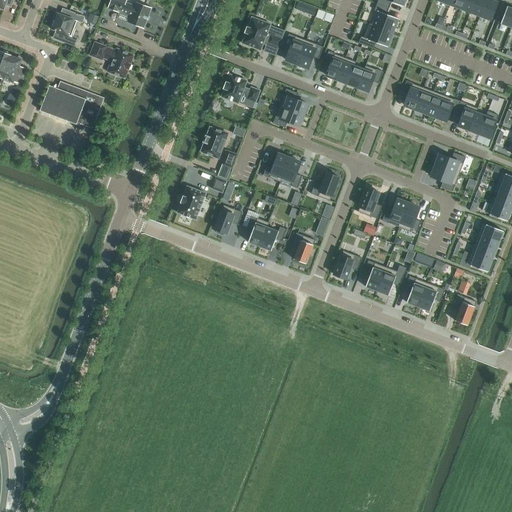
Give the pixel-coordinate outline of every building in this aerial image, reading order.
[(119,12),(130,16),(128,23),(143,29),(144,29),(152,8),(151,8),(136,2),(134,6),(126,3),(127,0),(111,0),(108,8),(119,13),(119,12)] [(404,7),(406,0),(378,0),(377,4),(389,8),(391,3),(404,7)] [(460,8),(463,0),(451,0),(450,4),(460,8)] [(470,12),(474,0),(463,0),(460,8),(470,12)] [(480,16),(486,0),(474,0),(470,12),(480,16)] [(491,20),(497,3),(489,0),(486,0),(480,16),(491,20)] [(307,6),(298,2),(295,9),(305,13),(307,6)] [(389,8),(377,4),(375,10),(378,12),(372,25),(370,24),(369,24),(393,33),(399,20),(399,19),(387,14),(389,8)] [(511,25),(511,8),(507,7),(501,24),(511,28),(511,25)] [(66,17),(56,13),(53,21),(55,21),(52,30),(56,31),(54,38),(74,46),(77,39),(71,37),(77,21),(82,23),(85,17),(69,11),(66,17)] [(90,13),(87,21),(97,25),(100,17),(90,13)] [(270,24),(252,17),(248,27),(247,27),(245,33),(246,33),(242,43),(261,50),(264,41),(268,42),(268,43),(279,47),(282,38),(271,34),(271,35),(267,33),(270,24)] [(393,33),(369,24),(364,38),(361,37),(359,43),(374,49),(376,43),(388,48),(388,47),(393,33)] [(297,64),(306,41),(289,34),(284,46),(291,48),(286,60),(297,64)] [(323,47),(306,41),(297,64),(308,69),(313,57),(319,59),(323,47)] [(125,79),(125,78),(128,70),(129,70),(131,64),(134,56),(134,55),(133,55),(116,49),(115,51),(107,47),(95,42),(90,56),(102,60),(104,54),(113,57),(107,72),(124,78),(124,79),(125,79)] [(11,56),(9,55),(8,52),(4,51),(2,52),(0,51),(0,77),(2,78),(11,56)] [(338,80),(346,58),(335,54),(329,51),(324,63),(330,65),(326,75),(338,80)] [(11,56),(2,78),(5,79),(5,81),(9,83),(11,82),(14,82),(20,84),(26,69),(20,66),(22,60),(11,56)] [(356,62),(346,58),(338,80),(348,84),(356,62)] [(358,87),(366,66),(365,66),(364,70),(354,67),(356,62),(348,84),(358,87)] [(376,70),(366,66),(358,87),(369,92),(373,82),(379,84),(383,72),(377,69),(376,70)] [(247,81),(230,75),(227,82),(226,82),(226,83),(224,88),(223,89),(224,89),(222,97),(239,103),(242,94),(248,96),(247,99),(256,102),(260,90),(251,87),(250,89),(245,87),(247,81)] [(83,125),(93,129),(104,98),(102,97),(89,92),(77,88),(60,81),(57,89),(49,86),(40,111),(76,125),(77,123),(83,125)] [(415,109),(424,88),(413,84),(413,83),(407,81),(402,93),(408,95),(404,105),(415,109)] [(434,92),(424,88),(415,109),(425,113),(434,92)] [(280,106),(303,115),(308,104),(296,100),(298,93),(286,89),(280,106)] [(443,95),(434,92),(425,113),(435,117),(443,95)] [(461,101),(454,99),(454,100),(443,95),(435,117),(447,121),(450,111),(456,114),(461,101)] [(467,104),(461,101),(456,114),(462,116),(458,126),(470,130),(476,113),(478,109),(467,104)] [(299,126),(303,115),(280,106),(273,123),(285,128),(288,122),(299,126)] [(486,117),(476,113),(470,130),(480,134),(486,117)] [(496,121),(486,117),(480,134),(490,138),(496,121)] [(228,134),(210,127),(201,152),(219,158),(228,134)] [(237,155),(228,151),(223,164),(232,168),(237,155)] [(436,166),(459,175),(466,157),(454,153),(451,159),(440,154),(436,166)] [(281,182),(290,158),(278,154),(274,166),(268,163),(263,175),(281,182)] [(290,158),(281,182),(280,184),(290,188),(291,186),(298,189),(302,176),(297,174),(301,162),(290,158)] [(453,192),(459,175),(436,166),(431,177),(443,181),(441,187),(453,192)] [(511,175),(501,172),(497,182),(511,187),(511,175)] [(339,177),(327,173),(323,184),(316,181),(311,194),(330,201),(339,177)] [(224,192),(228,181),(217,177),(213,188),(224,192)] [(511,187),(497,182),(494,192),(511,199),(511,187)] [(188,187),(187,186),(187,187),(184,196),(183,196),(181,203),(178,212),(177,213),(178,213),(184,215),(190,217),(195,219),(195,220),(196,220),(196,219),(206,194),(205,193),(188,187)] [(379,192),(367,188),(358,212),(377,219),(382,206),(375,204),(379,192)] [(511,208),(511,199),(494,192),(493,193),(498,195),(495,204),(490,202),(511,211),(511,208)] [(399,227),(408,204),(397,199),(393,211),(387,209),(382,221),(399,227)] [(511,211),(490,202),(486,213),(507,221),(511,211)] [(420,208),(408,204),(399,227),(417,234),(421,222),(415,219),(420,208)] [(245,213),(226,206),(217,230),(219,231),(218,233),(225,236),(226,233),(229,234),(233,223),(240,226),(245,213)] [(269,223),(251,216),(247,228),(253,230),(248,242),(260,246),(269,223)] [(269,223),(260,246),(272,251),(276,239),(282,241),(287,229),(280,227),(278,231),(268,227),(269,223)] [(504,231),(482,223),(478,233),(500,241),(504,231)] [(315,240),(296,233),(291,246),(298,248),(294,259),(306,264),(315,240)] [(496,251),(500,241),(478,233),(474,243),(496,251)] [(492,262),(496,251),(474,243),(470,253),(492,262)] [(362,258),(343,251),(334,275),(346,279),(350,268),(357,271),(362,258)] [(414,261),(422,264),(425,256),(417,253),(414,261)] [(488,272),(492,262),(470,253),(466,264),(488,272)] [(377,291),(386,267),(368,261),(364,273),(370,275),(366,287),(377,291)] [(443,271),(444,271),(447,265),(437,261),(434,269),(443,272),(443,271)] [(386,267),(377,291),(389,296),(393,284),(399,286),(404,274),(386,267)] [(464,271),(457,268),(454,276),(461,279),(464,271)] [(418,307),(427,283),(410,276),(405,288),(411,291),(407,302),(418,307)] [(427,283),(418,307),(430,311),(434,300),(441,302),(445,290),(427,283)] [(477,302),(458,294),(453,307),(460,310),(455,321),(467,326),(477,302)]
